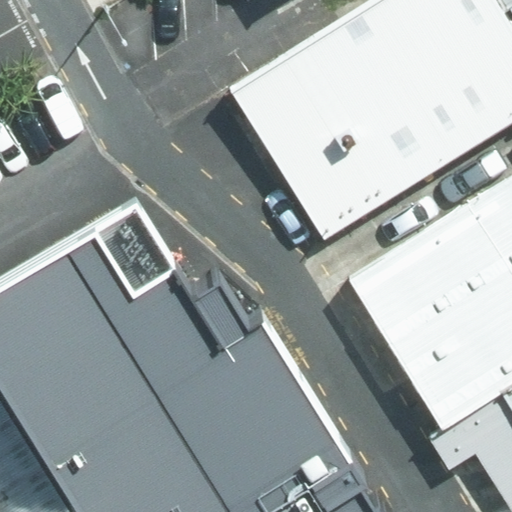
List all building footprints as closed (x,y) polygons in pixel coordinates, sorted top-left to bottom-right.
[(511,125),(511,0),(366,0),(232,78),(327,239),(511,125)] [(511,126),(471,152),(511,216),(511,126)] [(314,250),(422,420),(511,363),(511,216),(471,152),(314,250)] [(0,278),(0,359),(95,511),(415,511),(288,308),(247,333),(155,184),(0,278)] [(95,511),(0,359),(0,511),(95,511)] [(511,511),(511,363),(422,420),(479,511),(511,511)]
